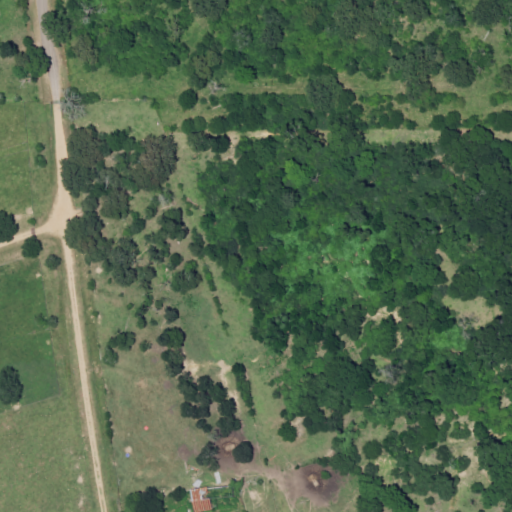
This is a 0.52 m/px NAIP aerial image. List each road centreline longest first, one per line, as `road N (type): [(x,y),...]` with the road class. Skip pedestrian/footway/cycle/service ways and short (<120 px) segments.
road 1 (residential): [(0,244),(59,224),(79,244),(115,511)]
road 2 (residential): [(59,224),(38,0)]
